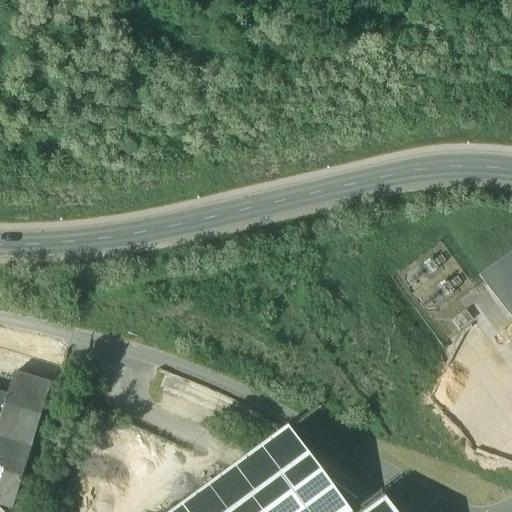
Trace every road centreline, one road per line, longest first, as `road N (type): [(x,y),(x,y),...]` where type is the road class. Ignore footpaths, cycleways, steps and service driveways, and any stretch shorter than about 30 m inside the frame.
road 1 (tertiary): [(511,171),(443,166),(127,235),(0,244)]
road 2 (unknown): [(94,239),(98,377)]
